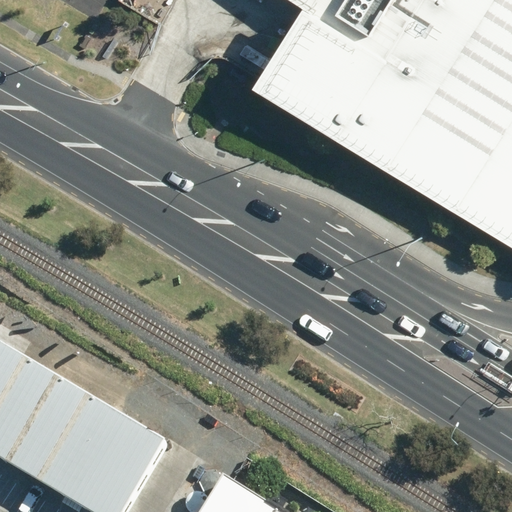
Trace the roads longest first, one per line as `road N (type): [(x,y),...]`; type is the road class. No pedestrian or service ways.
road 1 (primary): [(314,270),(0,98)]
road 2 (primary): [(511,402),(314,270)]
road 3 (primary): [(314,270),(511,317)]
